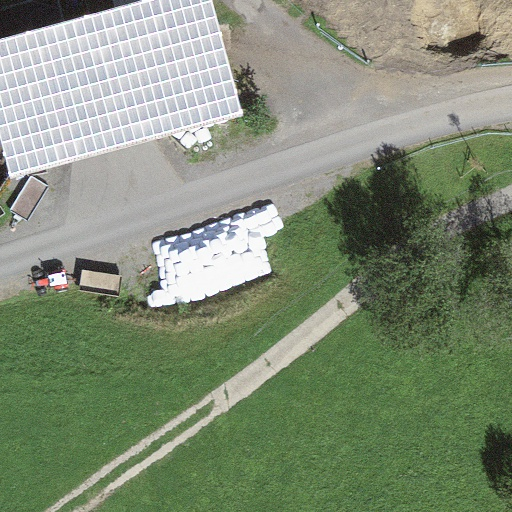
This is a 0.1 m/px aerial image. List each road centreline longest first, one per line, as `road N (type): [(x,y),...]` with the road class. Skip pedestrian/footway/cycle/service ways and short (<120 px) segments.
road 1 (unclassified): [(0,263),(416,126),(511,104)]
road 2 (track): [(95,511),(511,220)]
